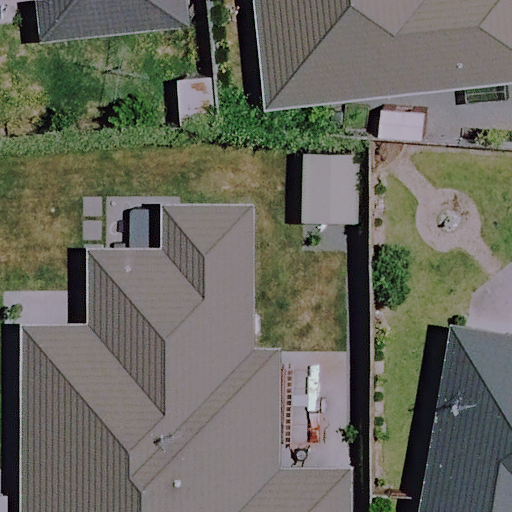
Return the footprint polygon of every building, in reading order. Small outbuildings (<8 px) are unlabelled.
[(0,0),(0,3),(33,0),(47,0),(52,37),(185,23),(182,0),(0,0)] [(511,0),(254,0),(267,110),(511,80),(511,0)] [(367,159),(298,156),(295,228),(364,231),(367,159)] [(359,511),(361,474),(279,471),(283,352),(260,352),(265,206),(160,202),(159,257),(100,255),(97,330),(31,328),(24,511),(359,511)] [(511,511),(511,337),(453,328),(423,511),(511,511)]
